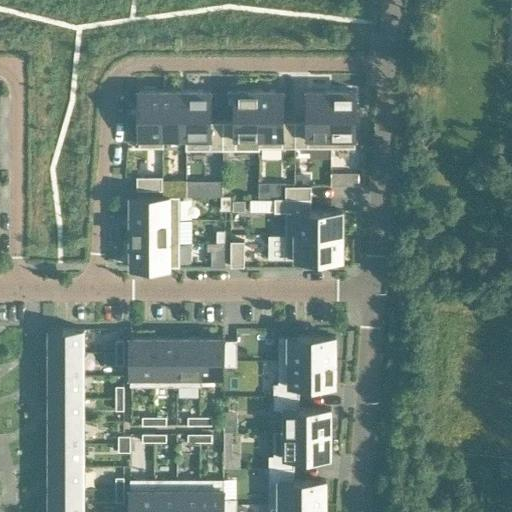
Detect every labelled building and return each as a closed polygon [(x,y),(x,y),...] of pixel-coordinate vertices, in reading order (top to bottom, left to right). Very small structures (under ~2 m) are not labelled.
[(163,89),(139,89),(139,147),(164,147),(164,137),(163,137),(163,89)] [(187,89),(163,89),(163,137),(164,137),(186,137),(187,137),(187,89)] [(187,137),(186,137),(186,149),(223,149),(223,121),(211,121),(211,89),(187,89),(187,137)] [(235,121),(223,121),(223,149),(260,149),(260,147),(259,147),(259,89),(235,89),(235,121)] [(283,89),(259,89),(259,147),(260,147),(295,147),(295,121),(283,121),(283,89)] [(307,121),(295,121),(295,147),(331,147),(331,89),(307,89),(307,121)] [(355,89),(331,89),(331,147),(355,147),(355,89)] [(331,173),(331,184),(342,185),(342,173),(331,173)] [(163,176),(137,176),(137,189),(163,189),(163,176)] [(286,185),(286,197),(312,197),(312,185),(286,185)] [(180,195),(131,195),(131,219),(180,219),(180,195)] [(221,195),(221,209),(231,210),(231,196),(221,195)] [(286,197),(275,197),(275,211),(286,212),(286,234),(343,234),(343,210),(312,210),(312,197),(286,197)] [(180,219),(131,219),(131,242),(180,242),(180,219)] [(343,234),(286,234),(286,258),(343,258),(343,234)] [(245,240),(231,240),(231,266),(245,266),(245,240)] [(180,242),(131,242),(131,266),(180,266),(180,242)] [(217,242),(207,242),(207,250),(211,250),(225,250),(225,242),(217,242)] [(49,328),(49,351),(85,351),(85,328),(49,328)] [(279,335),(279,360),(336,360),(336,335),(279,335)] [(131,385),(154,385),(154,336),(131,336),(131,385)] [(177,336),(154,336),(154,385),(177,385),(177,336)] [(201,375),(201,336),(177,336),(177,385),(201,385),(201,375)] [(224,336),(201,336),(201,375),(224,375),(224,365),(224,339),(224,336)] [(237,339),(224,339),(224,365),(237,365),(237,339)] [(116,340),(116,352),(124,352),(124,340),(116,340)] [(49,351),(49,374),(85,374),(85,351),(49,351)] [(124,364),(124,352),(116,352),(116,364),(124,364)] [(336,384),(336,360),(279,360),(279,383),(274,383),(274,396),(299,396),(299,384),(336,384)] [(49,397),(85,397),(85,374),(49,374),(49,397)] [(116,385),(116,397),(124,397),(124,385),(116,385)] [(283,408),(283,430),(283,431),(331,432),(331,407),(299,407),(299,396),(274,396),(274,408),(283,408)] [(49,397),(49,420),(85,420),(85,397),(49,397)] [(116,409),(124,409),(124,397),(116,397),(116,409)] [(142,424),(154,424),(154,416),(142,416),(142,424)] [(166,424),(166,416),(154,416),(154,424),(166,424)] [(200,424),(200,416),(188,416),(188,424),(200,424)] [(200,424),(212,424),(212,416),(200,416),(200,424)] [(49,420),(49,443),(85,443),(85,420),(49,420)] [(331,456),(331,432),(283,431),(283,430),(274,430),(274,455),(269,455),(269,468),(294,468),(294,456),(331,456)] [(154,441),(155,433),(142,433),(142,441),(154,441)] [(155,433),(154,441),(167,441),(167,433),(155,433)] [(188,441),(200,441),(200,433),(188,433),(188,441)] [(200,433),(200,441),(212,441),(212,433),(200,433)] [(119,435),(119,443),(131,443),(131,435),(124,435),(119,435)] [(49,443),(49,466),(85,466),(85,443),(49,443)] [(119,451),(131,451),(131,443),(119,443),(119,451)] [(49,466),(49,489),(85,489),(85,466),(49,466)] [(269,468),(269,503),(327,504),(327,479),(294,480),(294,468),(269,468)] [(116,477),(116,489),(124,489),(124,477),(116,477)] [(130,511),(153,511),(154,478),(131,478),(130,511)] [(153,511),(177,511),(177,478),(154,478),(153,511)] [(177,478),(177,511),(200,511),(201,478),(177,478)] [(223,511),(224,498),(224,478),(201,478),(200,511),(223,511)] [(49,489),(48,511),(84,511),(85,489),(49,489)] [(116,501),(124,501),(124,489),(116,489),(116,501)] [(224,498),(223,511),(236,511),(237,498),(224,498)] [(326,511),(327,504),(269,503),(269,511),(326,511)]
